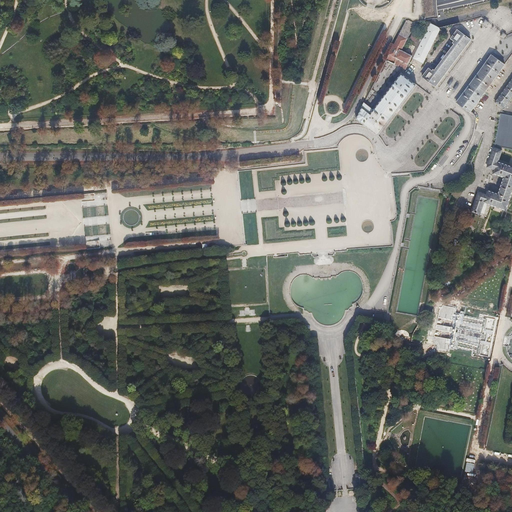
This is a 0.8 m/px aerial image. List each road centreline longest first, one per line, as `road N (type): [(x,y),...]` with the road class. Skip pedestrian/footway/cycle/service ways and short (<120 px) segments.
road 1 (motorway): [(0,19),(189,32),(299,25),(435,2)]
road 2 (unclassified): [(383,151),(353,128),(288,148),(0,156)]
road 3 (track): [(271,111),(0,127)]
road 4 (track): [(466,489),(511,264)]
road 5 (unclassified): [(383,151),(397,154),(511,13)]
road 6 (unclassified): [(0,421),(80,511)]
